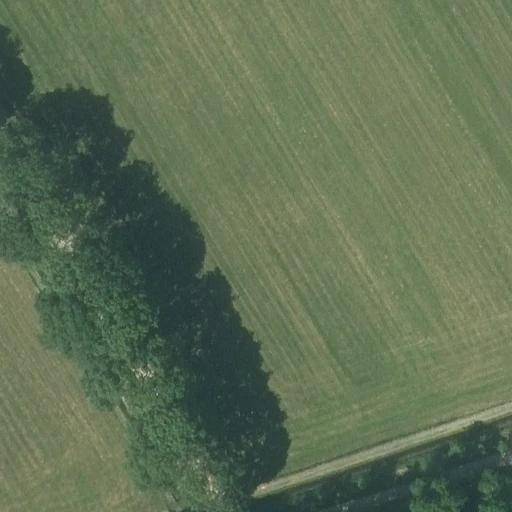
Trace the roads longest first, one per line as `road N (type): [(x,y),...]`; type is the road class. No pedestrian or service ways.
road 1 (track): [(235,511),(0,120)]
road 2 (track): [(511,455),(343,511)]
